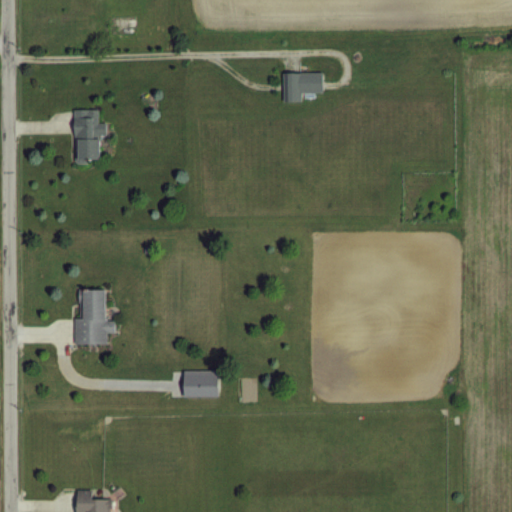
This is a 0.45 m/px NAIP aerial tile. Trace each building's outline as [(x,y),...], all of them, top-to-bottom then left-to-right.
[(300,100),(300,91),(321,91),(321,70),(281,70),(281,100),(300,100)] [(71,109),(72,162),(97,161),(97,135),(104,135),(104,122),(98,122),(97,109),(71,109)] [(105,342),(105,331),(114,331),(114,318),(102,318),(102,289),(77,289),(77,316),(72,316),(72,342),(105,342)] [(215,396),(215,370),(179,370),(179,396),(215,396)] [(108,511),(109,496),(92,496),(92,489),(72,489),(72,511),(80,511),(108,511)]
